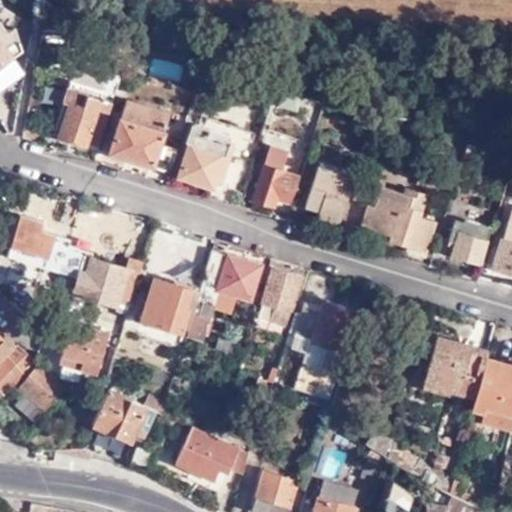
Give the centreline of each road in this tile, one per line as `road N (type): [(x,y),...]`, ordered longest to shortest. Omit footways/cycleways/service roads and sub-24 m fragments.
road 1 (residential): [(511,304),(8,159)]
road 2 (tertiary): [(17,476),(129,495),(177,511)]
